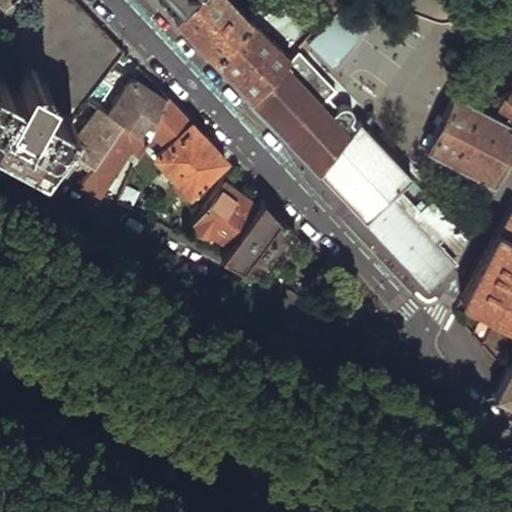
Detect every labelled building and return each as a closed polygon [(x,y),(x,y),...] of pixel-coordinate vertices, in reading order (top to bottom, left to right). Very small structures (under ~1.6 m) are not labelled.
[(0,138),(37,159),(61,128),(123,50),(89,14),(76,0),(37,0),(0,48),(0,138)] [(190,0),(185,6),(174,17),(192,36),(233,80),(250,98),(288,56),(232,0),(190,0)] [(256,0),(247,12),(253,15),(266,0),(256,0)] [(335,0),(304,42),(332,63),(365,19),(339,0),(335,0)] [(288,56),(250,98),(263,112),(265,110),(282,129),(285,132),(284,134),(297,148),(311,163),(314,160),(318,164),(315,168),(317,169),(351,124),(347,120),(349,119),(349,117),(350,114),(350,112),(350,109),(349,108),(347,106),(344,105),(342,105),(339,105),(336,106),(332,110),(322,99),(331,89),(323,81),(320,78),(308,90),(303,85),(308,80),(303,74),(309,67),(294,50),(288,56)] [(320,78),(309,67),(303,74),(308,80),(303,85),(308,90),(320,78)] [(144,139),(164,99),(138,80),(128,81),(107,113),(120,122),(144,139)] [(453,91),(425,147),(449,159),(492,182),(505,157),(511,143),(511,82),(506,94),(501,92),(496,102),(510,110),(506,119),(453,91)] [(142,143),(155,153),(190,121),(178,108),(166,95),(164,99),(144,139),(142,143)] [(80,161),(90,167),(120,122),(107,113),(96,106),(71,135),(61,128),(37,159),(54,167),(64,172),(79,151),(83,154),(80,158),(80,161)] [(282,129),(265,110),(263,112),(266,115),(281,131),(284,134),(285,132),(282,129)] [(351,124),(317,169),(335,189),(354,208),(369,225),(422,282),(452,259),(465,232),(427,193),(408,211),(390,190),(408,172),(391,154),(356,117),(351,124)] [(170,174),(169,183),(179,194),(188,193),(225,158),(208,139),(190,121),(155,153),(153,155),(170,174)] [(80,182),(97,190),(128,147),(138,152),(142,143),(144,139),(120,122),(90,167),(80,182)] [(212,231),(226,241),(255,202),(224,178),(189,221),(208,236),(212,231)] [(240,264),(262,275),(294,233),(277,214),(260,196),(255,202),(226,241),(218,252),(240,264)] [(511,208),(508,207),(461,300),(511,327),(511,208)] [(511,356),(493,392),(510,401),(511,402),(511,356)]
